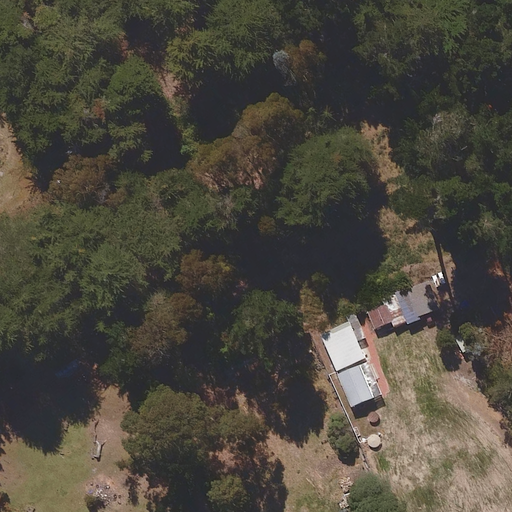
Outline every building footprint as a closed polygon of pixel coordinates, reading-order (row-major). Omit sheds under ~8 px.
[(433,285),(401,296),(410,324),(443,313),(433,285)] [(388,308),(394,326),(395,329),(410,324),(401,296),(386,302),(388,308)] [(394,326),(388,308),(371,313),(377,332),(394,326)] [(353,325),(325,338),(342,376),(370,363),(353,325)] [(342,376),(340,376),(357,413),(387,399),(370,363),(342,376)]
